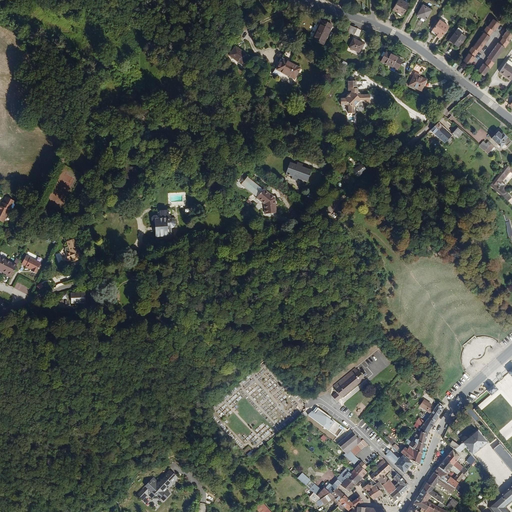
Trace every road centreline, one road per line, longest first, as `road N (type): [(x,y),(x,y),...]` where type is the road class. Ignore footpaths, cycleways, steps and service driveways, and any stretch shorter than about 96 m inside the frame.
road 1 (residential): [(470,87),(278,246)]
road 2 (secondary): [(414,488),(452,405),(511,349)]
road 3 (residential): [(135,265),(0,313)]
road 4 (residential): [(414,488),(315,398)]
